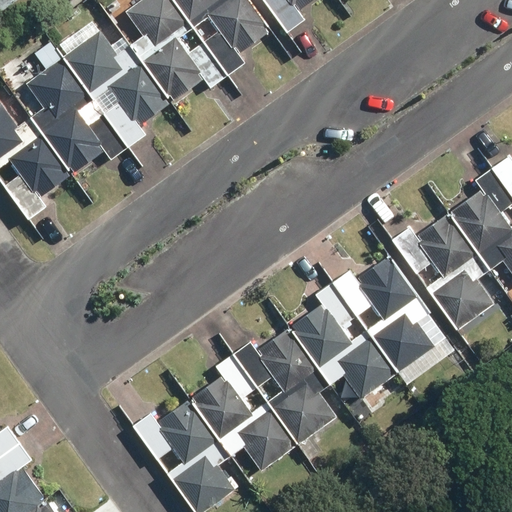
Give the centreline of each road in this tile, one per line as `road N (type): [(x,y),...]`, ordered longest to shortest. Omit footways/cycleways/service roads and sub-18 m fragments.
road 1 (residential): [(511,67),(67,387)]
road 2 (residential): [(14,313),(452,0)]
road 3 (residential): [(67,387),(156,511)]
